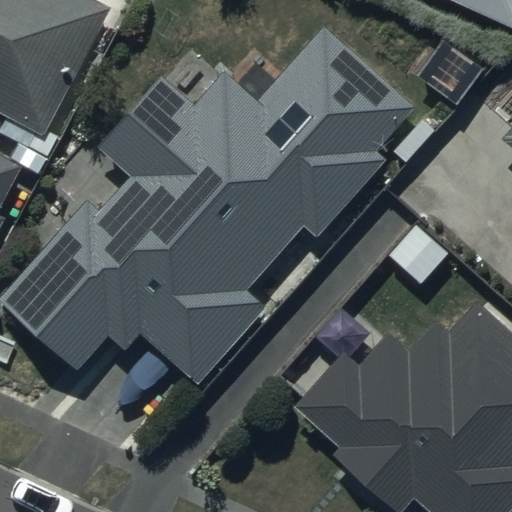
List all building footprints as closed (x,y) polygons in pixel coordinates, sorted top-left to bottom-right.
[(0,0),(0,107),(42,130),(109,4),(100,0),(0,0)] [(511,0),(459,0),(511,24),(511,0)] [(412,104),(322,21),(256,94),(223,63),(190,98),(158,69),(98,141),(132,169),(97,211),(83,200),(0,293),(0,298),(77,367),(108,332),(124,346),(138,330),(197,381),(264,306),(244,288),(303,221),(314,231),(381,156),(373,148),(412,104)] [(511,126),(502,139),(511,147),(511,126)] [(0,216),(0,215),(0,195),(18,161),(0,151),(0,216)] [(344,347),(293,401),(339,444),(333,450),(399,511),(415,494),(434,511),(506,511),(511,506),(511,329),(476,298),(450,328),(436,316),(411,344),(389,325),(358,360),(344,347)]
